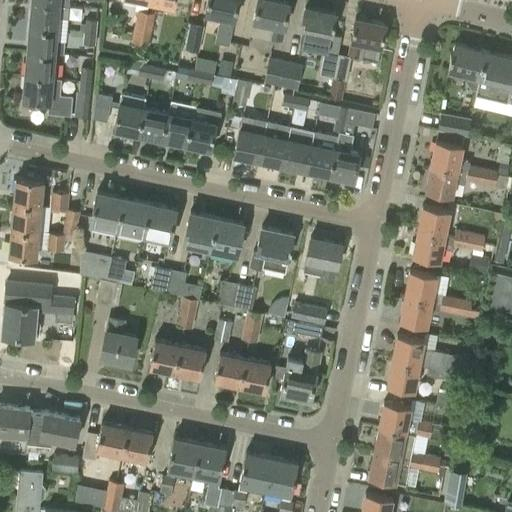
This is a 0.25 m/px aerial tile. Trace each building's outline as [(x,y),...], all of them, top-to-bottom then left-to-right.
[(141,42),(148,9),(150,1),(149,1),(149,0),(137,0),(136,9),(138,9),(132,40),(141,42)] [(221,17),(219,29),(216,41),(230,44),(239,0),(208,0),(205,14),(221,17)] [(277,0),(258,0),(254,21),(251,34),(283,40),(290,3),(277,0)] [(31,26),(58,28),(59,17),(69,17),(70,5),(33,2),(31,26)] [(320,49),(332,52),(338,53),(342,35),(332,33),(336,12),(306,6),(301,28),(324,33),(320,49)] [(156,11),(148,9),(141,42),(149,44),(156,11)] [(349,54),(349,55),(352,56),(361,58),(379,62),(382,47),(387,23),(357,17),(349,54)] [(85,31),(96,32),(98,19),(87,18),(86,22),(82,22),(81,30),(85,31)] [(191,21),(185,47),(200,51),(205,24),(191,21)] [(65,40),(57,40),(58,28),(31,26),(29,51),(55,53),(56,52),(64,53),(65,40)] [(96,32),(85,31),(84,43),(95,44),(96,32)] [(480,77),(487,50),(455,42),(449,70),(480,77)] [(511,56),(487,50),(480,77),(476,93),(507,100),(511,101),(511,56)] [(26,74),(53,77),(55,53),(29,51),(26,74)] [(281,85),(286,61),(270,58),(265,82),(281,85)] [(286,61),(281,85),(296,88),(307,91),(310,76),(307,75),(309,66),(286,61)] [(139,73),(151,76),(154,64),(142,62),(139,73)] [(219,73),(230,75),(232,64),(221,62),(219,73)] [(166,67),(154,64),(151,76),(164,78),(166,67)] [(80,80),(92,81),(93,68),(82,66),(80,80)] [(189,79),(200,81),(202,70),(191,67),(189,79)] [(214,72),(202,70),(200,81),(212,83),(214,72)] [(62,78),(53,77),(26,74),(24,100),(49,102),(48,111),(72,113),(73,94),(60,93),(62,78)] [(330,96),(342,99),(344,91),(346,79),(334,76),(333,76),(329,96),(330,96)] [(92,81),(80,80),(79,91),(77,90),(75,116),(88,118),(92,81)] [(270,96),(272,85),(260,83),(258,94),(270,96)] [(139,134),(144,108),(147,96),(122,91),(114,129),(139,134)] [(107,121),(113,96),(96,92),(94,118),(107,121)] [(283,104),(294,106),(297,96),(285,93),(283,104)] [(310,99),(297,96),(294,106),(308,110),(310,99)] [(171,104),(163,139),(187,144),(195,104),(172,99),(171,104)] [(139,134),(163,139),(171,104),(159,101),(157,110),(144,108),(139,134)] [(195,104),(187,144),(211,149),(220,109),(195,104)] [(337,116),(348,119),(345,131),(340,130),(340,131),(337,148),(336,148),(330,174),(355,179),(360,153),(351,151),(354,134),(353,134),(355,122),(373,126),(376,112),(340,105),(337,116)] [(348,119),(337,116),(334,130),(340,131),(340,130),(345,131),(348,119)] [(438,129),(438,130),(468,135),(471,123),(441,118),(438,129)] [(259,159),(266,123),(253,120),(251,130),(240,127),(234,154),(259,159)] [(266,123),(259,159),(282,164),(290,125),(267,120),(267,123),(266,123)] [(290,125),(282,164),(307,169),(314,135),(315,130),(290,125)] [(314,135),(307,169),(330,174),(336,148),(324,145),(325,137),(314,135)] [(468,172),(467,179),(481,182),(484,168),(469,165),(470,160),(460,158),(463,145),(437,140),(432,165),(468,172)] [(509,161),(501,159),(498,171),(506,172),(509,161)] [(467,179),(468,172),(432,165),(427,191),(453,196),(456,182),(465,184),(466,179),(467,179)] [(495,185),(497,173),(498,171),(484,168),(481,182),(495,185)] [(42,205),(44,179),(17,177),(14,203),(42,205)] [(51,206),(69,207),(71,191),(53,189),(51,206)] [(117,229),(124,196),(98,190),(91,223),(117,229)] [(124,196),(117,229),(143,234),(150,202),(124,196)] [(150,202),(143,234),(170,240),(177,207),(150,202)] [(51,206),(14,203),(12,228),(39,231),(39,230),(49,230),(51,206)] [(424,204),(418,230),(445,235),(450,209),(424,204)] [(81,210),(69,208),(64,231),(77,233),(81,210)] [(211,248),(218,216),(191,210),(184,243),(211,248)] [(218,216),(211,248),(237,254),(244,221),(218,216)] [(504,261),(511,226),(511,219),(503,217),(494,259),(504,261)] [(251,266),(264,269),(265,267),(286,272),(289,258),(287,258),(293,232),(262,225),(256,250),(254,250),(251,266)] [(39,231),(12,228),(10,254),(37,256),(39,231)] [(455,237),(453,244),(454,244),(468,247),(470,240),(471,231),(456,228),(455,237)] [(418,230),(413,255),(440,261),(443,246),(452,248),(453,244),(455,237),(445,235),(418,230)] [(65,249),(67,233),(50,231),(48,247),(65,249)] [(470,240),(468,247),(483,250),(484,243),(485,236),(486,234),(471,231),(470,240)] [(311,236),(306,259),(304,270),(321,274),(320,279),(334,282),(342,242),(311,236)] [(107,278),(112,256),(80,249),(80,272),(101,276),(107,278)] [(473,253),(470,269),(486,272),(489,257),(473,253)] [(112,256),(107,278),(121,281),(126,259),(112,256)] [(167,291),(172,268),(155,265),(150,288),(167,291)] [(167,291),(176,293),(181,294),(185,271),(172,268),(167,291)] [(410,269),(406,295),(441,302),(439,308),(454,311),(457,296),(443,293),(446,278),(437,276),(437,274),(410,269)] [(511,292),(511,275),(495,271),(491,288),(511,292)] [(121,281),(107,278),(101,276),(95,301),(111,304),(111,302),(118,303),(123,281),(121,281)] [(239,282),(223,279),(218,301),(235,304),(239,282)] [(72,321),(74,297),(50,295),(51,284),(7,280),(2,335),(34,337),(37,311),(57,313),(56,320),(72,321)] [(235,304),(251,307),(256,286),(239,282),(235,304)] [(181,294),(176,293),(174,304),(181,305),(177,324),(184,325),(190,296),(183,295),(181,294)] [(280,313),(284,299),(273,295),(268,309),(280,313)] [(406,295),(401,320),(427,325),(430,308),(439,310),(439,308),(441,302),(406,295)] [(190,296),(184,325),(192,326),(198,298),(190,296)] [(457,296),(454,311),(477,316),(478,309),(469,307),(471,299),(457,296)] [(324,323),(327,307),(294,301),(291,315),(324,323)] [(249,339),(255,310),(248,309),(241,337),(249,339)] [(255,310),(249,339),(256,340),(263,312),(255,310)] [(228,340),(232,320),(218,317),(213,338),(228,340)] [(322,324),(298,319),(288,317),(286,329),(320,335),(322,324)] [(131,362),(136,336),(121,333),(124,321),(109,318),(101,356),(131,362)] [(398,334),(393,360),(419,365),(428,366),(426,372),(441,375),(443,364),(458,367),(460,355),(432,349),(423,347),(424,339),(423,339),(398,334)] [(175,371),(180,344),(155,339),(150,366),(175,371)] [(180,344),(175,371),(201,376),(206,349),(180,344)] [(306,348),(304,360),(288,357),(287,366),(278,364),(275,377),(283,378),(280,393),(312,399),(321,351),(306,348)] [(240,384),(245,358),(219,352),(214,379),(240,384)] [(245,358),(240,384),(265,390),(271,363),(245,358)] [(393,360),(388,385),(414,390),(419,365),(393,360)] [(443,364),(441,375),(456,378),(458,367),(443,364)] [(384,401),(379,426),(416,434),(417,433),(445,438),(452,440),(453,432),(431,429),(432,420),(418,417),(417,420),(408,419),(411,406),(384,401)] [(74,441),(80,417),(45,409),(45,411),(30,410),(31,407),(0,403),(0,447),(38,451),(38,447),(49,448),(50,442),(52,442),(52,437),(74,441)] [(123,454),(128,427),(103,421),(100,433),(87,431),(81,462),(94,464),(97,449),(123,454)] [(409,466),(410,466),(423,469),(426,454),(413,452),(416,434),(379,426),(374,451),(411,458),(409,466)] [(128,427),(123,454),(148,459),(154,432),(128,427)] [(194,474),(200,442),(174,436),(168,468),(194,474)] [(443,447),(452,448),(453,440),(452,440),(445,438),(443,447)] [(223,511),(228,488),(221,487),(218,486),(220,479),(227,447),(200,442),(194,474),(211,477),(210,484),(207,501),(214,502),(212,511),(223,511)] [(266,488),(272,457),(246,451),(240,482),(266,488)] [(410,466),(409,466),(411,458),(374,451),(369,477),(406,484),(410,466)] [(78,470),(79,455),(54,453),(53,467),(78,470)] [(426,454),(423,469),(438,472),(439,464),(440,457),(426,454)] [(272,457),(266,488),(292,493),(298,462),(272,457)] [(83,511),(39,507),(40,499),(45,495),(46,487),(42,482),(43,471),(20,469),(15,511),(83,511)] [(460,471),(449,469),(443,500),(454,502),(460,471)] [(171,494),(174,477),(162,475),(159,491),(171,494)] [(107,494),(121,497),(124,483),(109,480),(108,489),(107,494)] [(104,505),(107,494),(108,489),(77,483),(74,500),(104,505)] [(228,488),(223,511),(234,511),(235,507),(243,508),(246,492),(234,489),(228,488)] [(146,511),(150,492),(139,490),(134,511),(146,511)] [(362,511),(389,511),(393,498),(366,493),(362,511)] [(121,497),(107,494),(104,505),(104,508),(118,511),(121,497)] [(291,511),(293,500),(282,498),(278,511),(291,511)]
